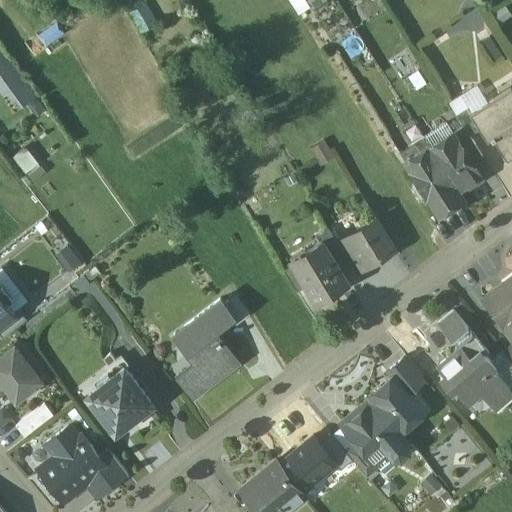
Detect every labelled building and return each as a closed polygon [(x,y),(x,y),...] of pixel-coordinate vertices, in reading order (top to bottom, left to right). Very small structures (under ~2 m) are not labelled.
[(511,71),(511,65),(502,51),(492,57),(505,77),(511,71)] [(31,102),(10,74),(0,81),(0,89),(17,113),(31,102)] [(477,86),(449,104),(456,115),(467,108),(470,113),(487,102),(477,86)] [(470,113),(470,114),(474,120),(480,129),(488,141),(489,139),(491,142),(494,140),(508,160),(511,157),(511,88),(511,87),(487,102),(470,113)] [(467,108),(456,115),(463,126),(468,135),(469,136),(480,129),(474,120),(470,114),(470,113),(467,108)] [(468,135),(463,126),(453,133),(472,163),(473,162),(482,157),(469,136),(468,135)] [(472,163),(453,133),(429,147),(458,193),(482,177),(473,162),(472,163)] [(327,140),(314,147),(322,164),(336,157),(327,140)] [(429,147),(405,162),(438,214),(462,199),(458,193),(429,147)] [(343,174),(336,159),(325,164),(332,179),(343,174)] [(376,219),(347,237),(365,266),(394,249),(376,219)] [(337,243),(328,229),(317,236),(320,241),(321,240),(332,257),(342,251),(337,243)] [(347,237),(337,243),(342,251),(355,273),(365,266),(347,237)] [(320,241),(305,251),(308,256),(294,264),(307,286),(316,301),(347,282),(332,257),(321,240),(320,241)] [(294,264),(283,271),(296,292),(307,286),(294,264)] [(511,274),(481,298),(503,327),(503,326),(511,319),(511,274)] [(0,322),(14,311),(0,292),(0,322)] [(234,295),(224,304),(235,318),(232,320),(235,325),(249,314),(234,295)] [(220,299),(173,336),(187,354),(189,352),(216,332),(232,320),(235,318),(224,304),(220,299)] [(0,322),(0,335),(3,339),(26,321),(17,309),(14,311),(0,322)] [(453,309),(438,322),(455,342),(470,329),(453,309)] [(511,319),(503,326),(511,338),(511,319)] [(470,329),(455,342),(459,347),(438,365),(445,373),(440,377),(451,390),(455,386),(468,401),(480,390),(492,404),(510,389),(492,368),(496,365),(490,359),(485,353),(488,351),(470,329)] [(216,332),(189,352),(200,366),(180,382),(192,397),(213,381),(209,375),(232,357),(237,363),(239,361),(222,341),(224,339),(222,337),(221,338),(216,332)] [(511,340),(502,348),(511,359),(511,340)] [(41,380),(14,345),(0,355),(0,379),(15,399),(41,380)] [(511,386),(511,359),(502,348),(490,359),(496,365),(492,368),(510,389),(511,386)] [(110,355),(103,360),(108,367),(115,362),(110,355)] [(425,378),(405,355),(386,371),(391,376),(406,394),(413,388),(425,378)] [(108,367),(82,387),(88,395),(99,387),(96,383),(108,374),(111,378),(123,368),(117,360),(115,362),(108,367)] [(150,403),(123,368),(111,378),(99,387),(88,395),(115,430),(150,403)] [(108,374),(96,383),(99,387),(111,378),(108,374)] [(406,394),(391,376),(369,395),(371,398),(394,425),(406,415),(411,420),(418,420),(427,413),(427,407),(428,406),(413,388),(406,394)] [(394,425),(371,398),(341,423),(355,439),(377,466),(379,464),(374,459),(386,449),(392,456),(401,456),(409,449),(409,443),(394,425)] [(44,403),(16,425),(24,436),(52,414),(44,403)] [(3,404),(0,406),(0,426),(13,415),(3,404)] [(84,436),(80,439),(68,424),(46,441),(52,449),(50,459),(38,468),(39,469),(38,475),(42,480),(49,482),(62,499),(89,479),(92,482),(93,481),(109,469),(99,456),(84,436)] [(355,439),(344,448),(366,475),(377,466),(355,439)] [(127,473),(109,449),(99,456),(109,469),(93,481),(101,492),(127,473)] [(386,449),(374,459),(379,464),(384,470),(394,462),(392,456),(386,449)] [(281,511),(304,492),(276,459),(275,460),(276,461),(243,488),(242,487),(240,488),(254,504),(260,511),(281,511)] [(8,511),(0,501),(0,511),(8,511)]
